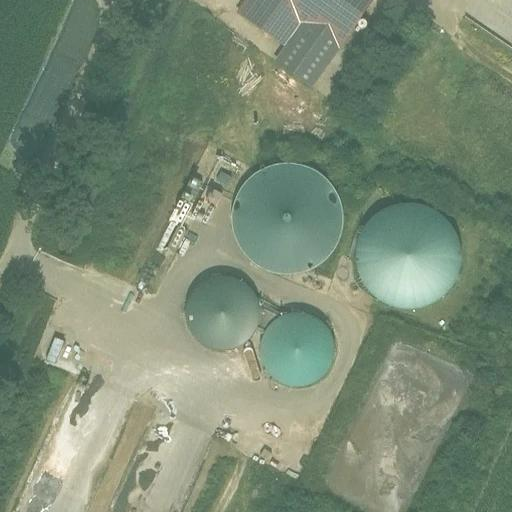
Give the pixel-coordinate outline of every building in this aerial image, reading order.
[(386,3),(382,0),(274,0),(345,55),(386,3)] [(293,165),(282,166),(271,169),(264,172),(257,177),(250,184),(246,189),(242,195),(239,201),(237,209),(236,218),(236,226),(238,236),(241,245),(246,253),(251,260),(257,265),(266,271),(275,275),(284,277),(292,277),(302,277),(310,275),(316,272),(322,269),(329,264),(334,259),(340,251),(343,245),(346,239),(348,231),(349,223),(348,216),(347,206),(344,200),(341,193),(336,186),(331,180),(325,176),(320,172),(310,168),(302,166),(293,165)] [(367,300),(466,306),(472,215),(373,209),(367,300)] [(205,284),(201,287),(196,292),(194,297),(191,304),(190,311),(191,319),(193,325),(197,332),(202,337),(208,342),(216,345),(224,346),(230,345),(236,344),(240,342),(244,340),(249,336),(252,332),(255,327),(257,322),(259,316),(259,310),(258,303),(256,297),(252,291),(248,287),(244,284),(240,281),(234,279),(228,278),(217,278),(212,280),(208,282),(205,284)] [(279,323),(276,326),(273,329),(270,335),(267,341),(266,347),(266,353),(266,358),(269,365),(272,373),(275,376),(280,381),(285,384),(290,386),(297,388),(304,389),(316,387),(321,384),(326,382),(329,379),(332,376),(335,371),(339,365),(340,361),(341,354),(341,349),(340,343),(339,338),(337,334),(335,331),(333,328),(332,326),(329,323),(327,321),(323,319),(320,317),(315,315),(311,314),(305,314),(301,314),(298,314),(295,315),(291,316),(288,317),(283,320),(279,323)]
